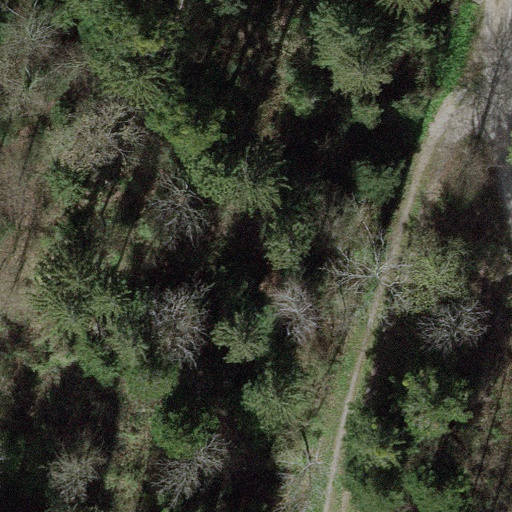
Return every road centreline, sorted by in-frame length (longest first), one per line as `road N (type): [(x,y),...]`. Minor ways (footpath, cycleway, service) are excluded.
road 1 (track): [(487,57),(411,226),(336,511)]
road 2 (track): [(511,183),(487,57),(492,0)]
